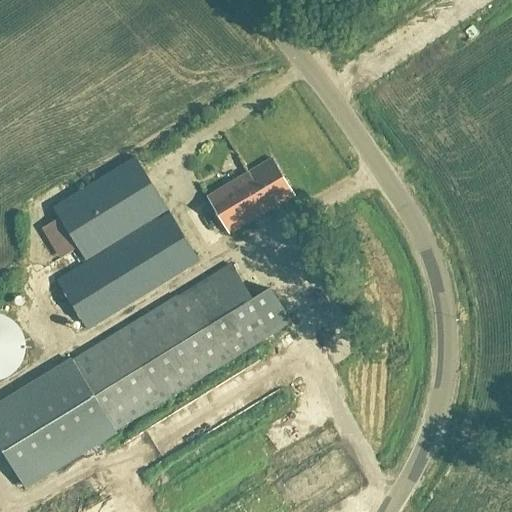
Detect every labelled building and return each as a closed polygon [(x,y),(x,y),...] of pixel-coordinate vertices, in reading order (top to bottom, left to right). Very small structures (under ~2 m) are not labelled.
[(86,261),(167,211),(135,159),(54,209),(86,261)] [(229,236),(294,197),(271,159),(207,198),(229,236)] [(86,332),(199,262),(170,216),(58,285),(86,332)] [(114,431),(251,347),(273,334),(230,265),(72,362),(71,361),(0,405),(0,446),(25,487),(114,432),(114,431)] [(0,381),(5,380),(11,376),(15,373),(20,367),(22,361),(24,357),(25,351),(24,344),(23,339),(21,334),(16,327),(10,321),(7,320),(2,317),(0,316),(0,381)]
